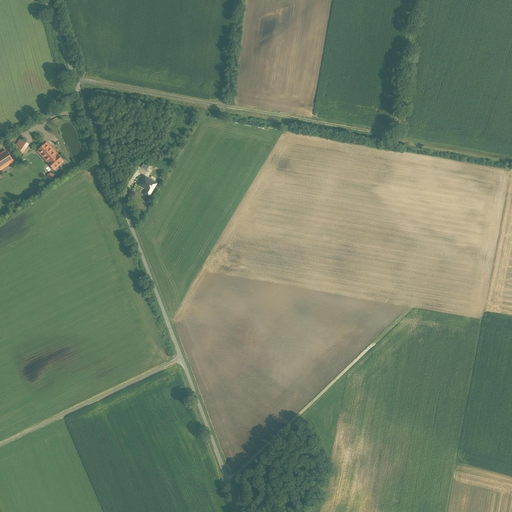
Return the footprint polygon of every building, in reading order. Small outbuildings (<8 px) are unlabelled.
[(28,146),(21,140),(15,149),(23,154),(28,146)] [(64,161),(47,143),(37,152),(54,170),(64,161)] [(0,170),(13,161),(6,151),(0,154),(0,170)] [(150,165),(144,162),(141,168),(147,171),(150,165)] [(156,184),(144,177),(139,185),(147,190),(144,194),(149,196),(156,184)]
